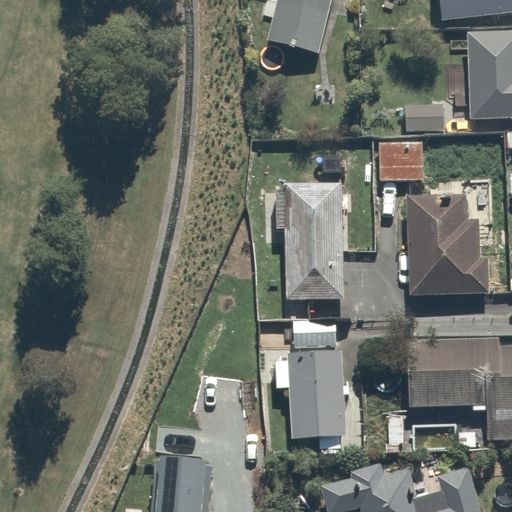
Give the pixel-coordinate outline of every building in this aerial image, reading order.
[(336,0),(278,0),(269,45),(318,61),(336,0)] [(511,0),(438,0),(441,28),(511,22),(511,0)] [(511,45),(467,45),(469,123),(511,121),(511,45)] [(445,108),(402,110),(403,129),(445,127),(445,108)] [(420,140),(378,142),(380,187),(422,185),(420,140)] [(342,192),(285,193),(286,310),(343,310),(342,192)] [(463,208),(407,210),(409,299),(491,296),(490,266),(479,266),(478,229),(463,230),(463,208)] [(339,325),(293,328),(295,355),(341,351),(339,325)] [(511,355),(410,355),(409,418),(487,419),(487,452),(511,451),(511,355)] [(303,451),(304,460),(342,458),(341,449),(349,448),(343,357),(294,360),(294,372),(281,373),(283,401),(292,400),(296,452),(303,451)] [(217,511),(220,470),(167,463),(161,511),(217,511)] [(405,468),(322,488),(328,511),(474,511),(466,474),(433,482),(438,501),(414,507),(405,468)]
